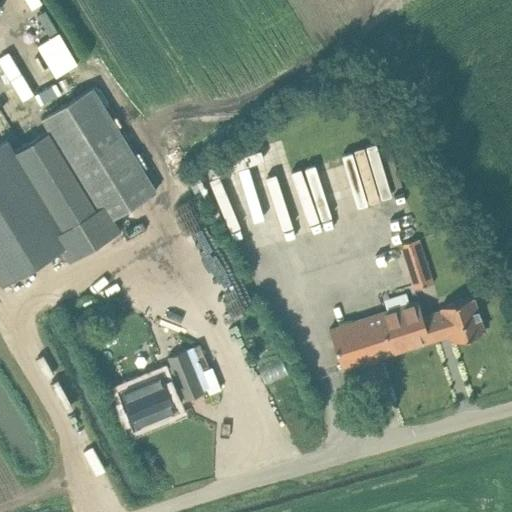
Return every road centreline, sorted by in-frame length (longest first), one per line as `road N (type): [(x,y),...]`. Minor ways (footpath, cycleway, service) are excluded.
road 1 (unknown): [(257,485),(209,323),(180,282),(145,262),(98,259),(34,297),(21,345),(103,511)]
road 2 (unclassified): [(162,511),(511,416)]
road 3 (unknown): [(365,456),(278,214)]
